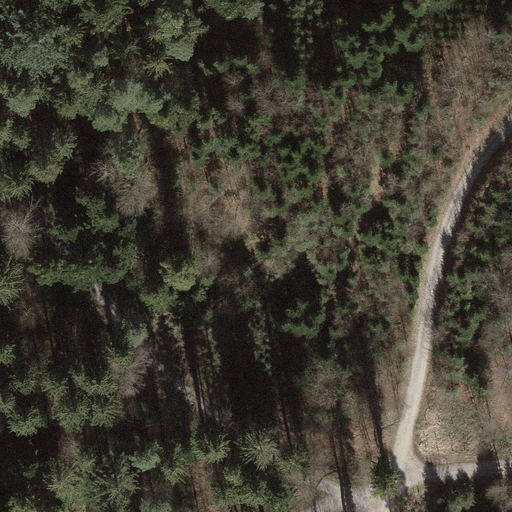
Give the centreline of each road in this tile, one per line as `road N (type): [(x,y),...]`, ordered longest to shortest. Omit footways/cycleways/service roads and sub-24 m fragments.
road 1 (track): [(0,242),(260,453),(350,494)]
road 2 (track): [(391,511),(433,313),(466,214),(511,117)]
